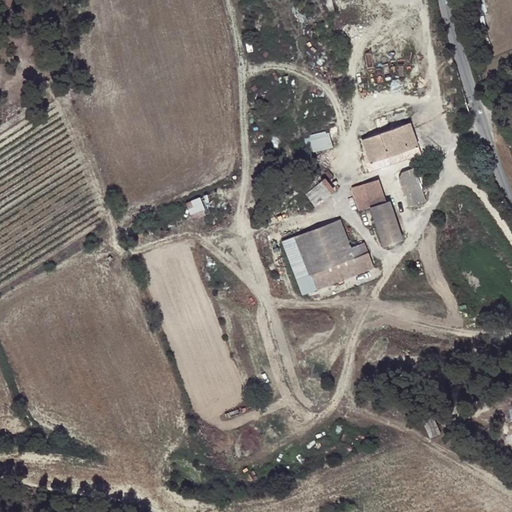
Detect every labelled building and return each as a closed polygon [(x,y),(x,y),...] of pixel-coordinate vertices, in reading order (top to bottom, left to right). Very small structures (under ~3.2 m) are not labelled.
[(408,123),(361,138),(368,158),(388,152),(390,159),(404,155),(417,151),(415,144),(410,127),(408,123)] [(310,134),(313,151),(335,147),(332,130),(310,134)] [(366,167),(390,159),(388,152),(368,158),(364,160),(366,167)] [(320,156),(296,163),(301,180),(326,172),(320,156)] [(402,174),(397,175),(405,204),(419,201),(408,166),(400,169),(402,174)] [(378,178),(379,182),(349,191),(356,214),(367,210),(387,204),(385,199),(394,196),(386,175),(378,178)] [(317,205),(337,193),(329,180),(309,192),(317,205)] [(203,196),(189,202),(194,214),(208,208),(203,196)] [(387,204),(367,210),(380,250),(400,243),(394,225),(387,204)] [(339,222),(297,237),(310,275),(351,260),(339,222)] [(434,416),(424,420),(429,435),(440,431),(437,421),(434,416)]
